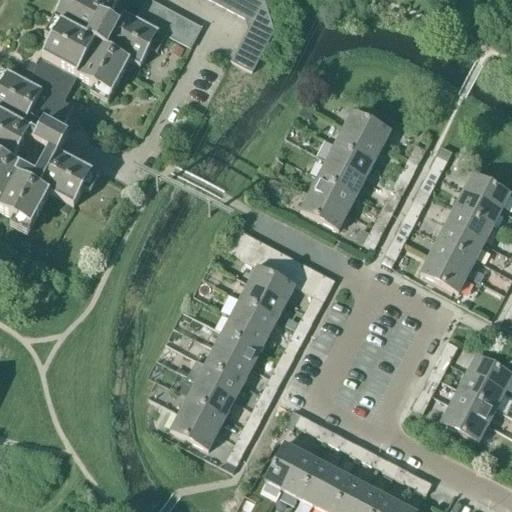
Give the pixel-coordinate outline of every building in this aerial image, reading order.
[(166,39),(190,52),(201,31),(146,1),(135,23),(115,12),(119,4),(112,0),(65,0),(52,24),(60,28),(28,87),(6,75),(0,87),(0,215),(30,232),(49,198),(73,211),(92,175),(58,157),(67,140),(59,136),(72,111),(63,106),(76,81),(111,100),(129,65),(139,71),(158,36),(165,40),(166,39)] [(251,76),(273,35),(264,6),(252,0),(202,0),(244,23),(247,33),(230,65),(251,76)] [(342,133),(381,153),(390,136),(351,116),(342,133)] [(372,169),(381,153),(342,133),(334,149),(372,169)] [(364,186),(372,169),(334,149),(325,166),(364,186)] [(419,166),(425,154),(414,149),(408,160),(419,166)] [(440,151),(430,171),(441,177),(451,157),(440,151)] [(355,202),(364,186),(325,166),(317,182),(355,202)] [(397,182),(408,188),(413,177),(403,171),(397,182)] [(462,195),(501,216),(510,199),(471,178),(462,195)] [(347,218),(355,202),(317,182),(308,198),(347,218)] [(402,199),(408,188),(397,182),(391,193),(402,199)] [(418,193),(429,199),(435,188),(424,182),(418,193)] [(423,210),(429,199),(418,193),(413,204),(423,210)] [(492,232),(501,216),(462,195),(453,212),(492,232)] [(338,235),(347,218),(308,198),(299,215),(338,235)] [(380,215),(391,220),(396,209),(386,204),(380,215)] [(484,248),(492,232),(453,212),(445,228),(484,248)] [(385,231),(391,220),(380,215),(374,226),(385,231)] [(401,226),(412,232),(418,221),(407,215),(401,226)] [(406,243),(412,232),(401,226),(395,237),(406,243)] [(475,265),(484,248),(445,228),(436,244),(475,265)] [(238,261),(249,240),(238,235),(227,256),(238,261)] [(373,254),(379,243),(368,237),(362,248),(373,254)] [(248,267),(260,246),(249,240),(238,261),(248,267)] [(467,281),(475,265),(436,244),(428,261),(467,281)] [(259,273),(270,251),(260,246),(248,267),(256,271),(259,273)] [(395,265),(400,254),(390,248),(384,259),(395,265)] [(270,278),(281,257),(270,251),(259,273),(270,278)] [(280,284),(291,263),(281,257),(270,278),(280,284)] [(458,298),(467,281),(428,261),(419,278),(458,298)] [(291,290),(302,268),(291,263),(280,284),(291,290)] [(302,295),(313,274),(302,268),(291,290),(295,291),(302,295)] [(295,291),(291,290),(280,284),(270,278),(259,273),(256,271),(247,288),(286,308),(295,291)] [(312,301),(323,279),(313,274),(302,295),(312,301)] [(312,301),(323,306),(334,285),(323,279),(312,301)] [(277,325),(286,308),(247,288),(238,304),(277,325)] [(317,317),(323,306),(312,301),(306,312),(317,317)] [(268,341),(277,325),(238,304),(230,320),(268,341)] [(260,357),(268,341),(230,320),(221,337),(260,357)] [(295,334),(305,340),(311,329),(300,323),(295,334)] [(299,351),(305,340),(295,334),(289,345),(299,351)] [(251,373),(260,357),(221,337),(212,353),(251,373)] [(451,362),(457,351),(446,346),(441,357),(451,362)] [(243,390),(251,373),(212,353),(204,369),(243,390)] [(277,367),(288,372),(294,361),(283,356),(277,367)] [(466,378),(504,398),(511,383),(511,380),(474,361),(466,378)] [(204,369),(195,364),(187,381),(195,386),(195,385),(234,406),(243,390),(204,369)] [(282,383),(288,372),(277,367),(271,377),(282,383)] [(429,379),(439,385),(445,374),(435,368),(429,379)] [(496,414),(504,398),(466,378),(457,394),(496,414)] [(434,396),(439,385),(429,379),(423,390),(434,396)] [(225,422),(234,406),(195,385),(195,386),(187,402),(225,422)] [(260,399),(271,405),(276,394),(266,388),(260,399)] [(487,431),(496,414),(457,394),(448,410),(487,431)] [(265,416),(271,405),(260,399),(254,410),(265,416)] [(422,418),(428,407),(417,401),(411,412),(422,418)] [(217,438),(225,422),(187,402),(178,418),(217,438)] [(478,448),(487,431),(448,410),(439,427),(478,448)] [(305,435),(310,425),(299,419),(292,415),(283,432),(291,436),(294,430),(305,435)] [(208,455),(217,438),(178,418),(169,435),(208,455)] [(243,432),(254,437),(259,426),(249,421),(243,432)] [(327,447),(332,437),(321,431),(316,441),(327,447)] [(248,448),(254,437),(243,432),(237,443),(248,448)] [(332,437),(327,447),(338,453),(343,442),(332,437)] [(281,495),(302,456),(285,447),(264,486),(281,495)] [(360,464),(365,454),(354,448),(348,458),(360,464)] [(236,470),(242,459),(231,454),(225,465),(236,470)] [(365,454),(360,464),(370,470),(376,459),(365,454)] [(298,503),(318,464),(302,456),(281,495),(298,503)] [(314,511),(334,473),(318,464),(298,503),(314,511)] [(392,481),(398,471),(387,465),(381,476),(392,481)] [(398,471),(392,481),(403,487),(408,476),(398,471)] [(314,511),(334,511),(350,482),(334,473),(314,511)] [(355,511),(367,490),(350,482),(334,511),(355,511)] [(425,499),(431,488),(420,482),(414,493),(425,499)] [(376,511),(383,499),(367,490),(355,511),(376,511)] [(396,511),(399,507),(383,499),(376,511),(396,511)]
